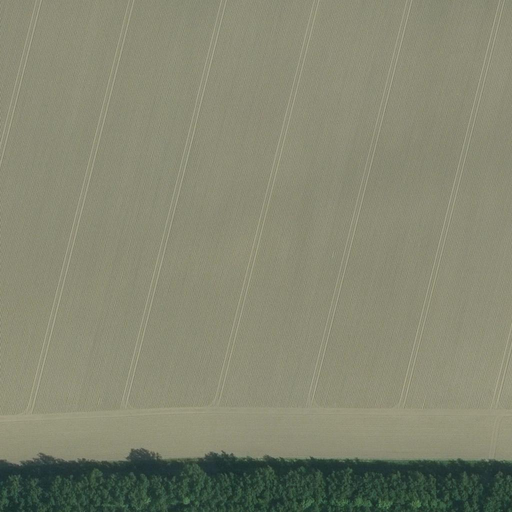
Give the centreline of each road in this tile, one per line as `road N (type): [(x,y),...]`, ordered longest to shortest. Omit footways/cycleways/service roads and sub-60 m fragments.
road 1 (track): [(511,482),(221,479),(0,489)]
road 2 (track): [(487,459),(0,464)]
